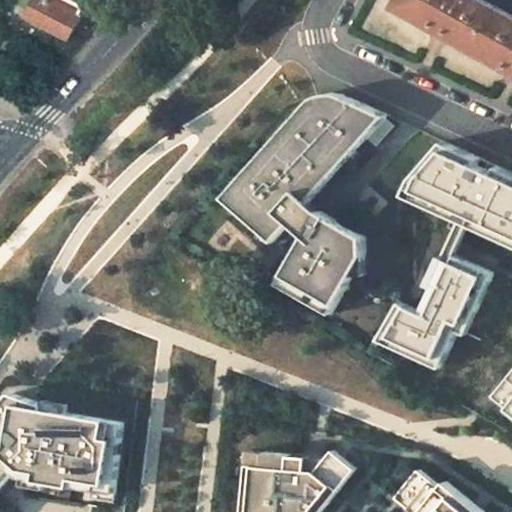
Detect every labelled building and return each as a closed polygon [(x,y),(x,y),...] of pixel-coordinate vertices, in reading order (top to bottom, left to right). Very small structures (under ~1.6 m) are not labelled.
[(74,0),(38,0),(29,18),(69,39),(74,30),(87,7),(80,3),(74,0)] [(440,32),(478,53),(501,9),(485,0),(404,0),(399,10),(440,32)] [(511,0),(485,0),(501,9),(511,15),(511,0)] [(104,16),(101,14),(87,7),(74,30),(85,36),(104,16)] [(511,72),(511,15),(501,9),(478,53),(511,72)] [(298,123),(224,207),(275,251),(291,232),(306,245),(279,292),(334,322),(356,282),(367,282),(366,244),(320,219),(310,210),(384,122),(340,103),(337,101),(332,101),(324,102),(318,103),(313,106),(307,113),(298,123)] [(511,177),(444,147),(413,185),(407,196),(405,201),(459,225),(442,262),(449,266),(426,319),(402,309),(381,347),(445,374),(468,320),(477,324),(498,278),(458,261),(472,230),(511,247),(511,177)] [(511,381),(502,395),(511,403),(511,381)] [(0,492),(16,474),(19,476),(114,489),(124,418),(44,408),(46,404),(12,392),(0,405),(0,492)] [(328,460),(248,452),(242,511),(320,511),(355,470),(334,452),(328,460)] [(478,511),(447,486),(442,492),(420,473),(399,502),(411,511),(478,511)]
